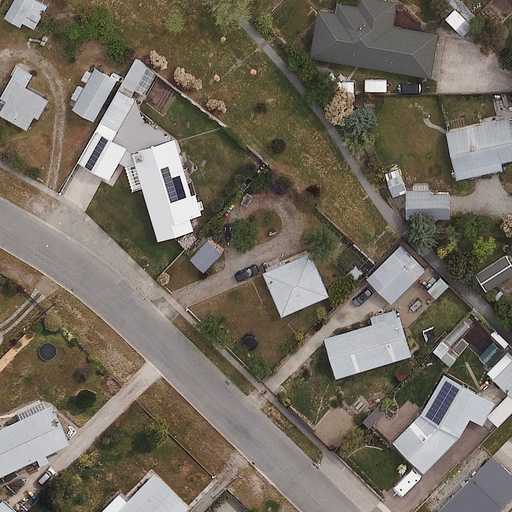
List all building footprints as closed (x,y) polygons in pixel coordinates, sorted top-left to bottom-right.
[(51,2),(47,0),(15,0),(7,16),(35,31),(51,2)] [(344,0),(342,13),(316,9),(307,61),(432,82),(442,26),(394,18),(396,3),(379,0),(344,0)] [(460,7),(447,22),(466,38),(478,23),(460,7)] [(96,121),(122,79),(93,61),(67,103),(96,121)] [(18,66),(0,97),(0,113),(29,130),(48,98),(25,84),(31,73),(18,66)] [(511,127),(509,117),(446,132),(456,175),(511,161),(511,127)] [(96,130),(78,163),(110,180),(128,148),(96,130)] [(179,136),(131,150),(156,238),(194,227),(190,216),(201,212),(179,136)] [(403,168),(389,173),(397,199),(411,194),(403,168)] [(488,198),(408,199),(408,221),(489,220),(488,198)] [(212,238),(190,259),(207,276),(229,254),(212,238)] [(399,245),(366,278),(391,304),(425,271),(399,245)] [(511,252),(476,273),(487,292),(511,278),(511,252)] [(310,253),(264,273),(282,316),(329,296),(310,253)] [(399,315),(324,336),(336,377),(411,356),(399,315)] [(444,339),(434,351),(453,368),(464,357),(444,339)] [(421,415),(394,442),(425,473),(461,437),(471,419),(484,426),(497,402),(443,373),(421,415)] [(48,408),(0,430),(0,479),(67,448),(48,408)] [(479,460),(436,504),(444,511),(511,511),(511,502),(488,480),(493,474),(479,460)] [(187,511),(151,475),(113,511),(187,511)]
